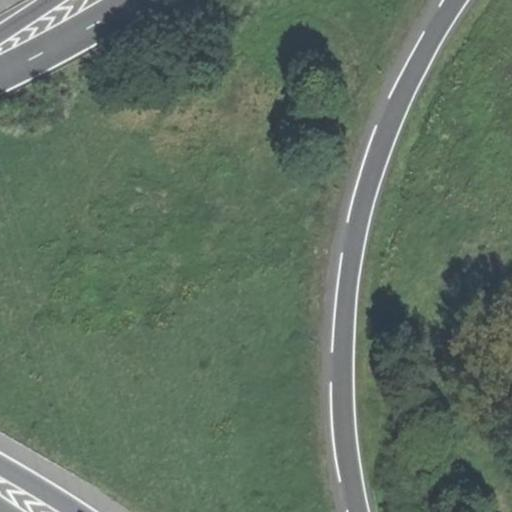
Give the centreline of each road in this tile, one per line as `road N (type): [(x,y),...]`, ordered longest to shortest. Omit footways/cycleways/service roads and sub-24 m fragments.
road 1 (motorway): [(460,0),(396,115),(368,185),(350,264),(342,382),(358,511)]
road 2 (primary): [(135,0),(0,72)]
